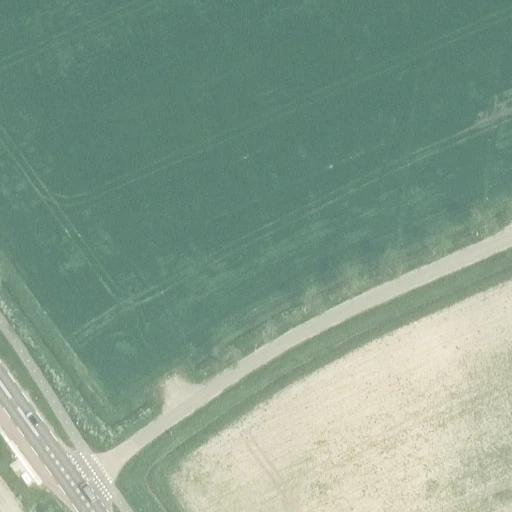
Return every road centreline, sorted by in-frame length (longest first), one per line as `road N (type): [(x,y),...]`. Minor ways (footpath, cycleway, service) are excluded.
road 1 (unclassified): [(75,488),(286,338),(511,239)]
road 2 (secondary): [(75,488),(0,384)]
